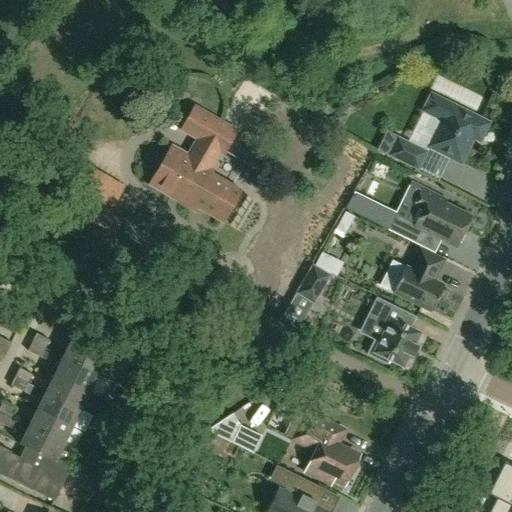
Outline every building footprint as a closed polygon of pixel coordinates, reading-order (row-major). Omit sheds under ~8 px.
[(156,58),(143,44),(132,55),(145,68),(156,58)] [(429,94),(420,112),(440,121),(427,147),(460,164),(473,138),(477,140),(481,138),(487,126),(486,122),(449,104),(429,94)] [(221,222),(239,191),(211,174),(236,131),(195,107),(185,124),(200,133),(213,140),(188,182),(189,182),(178,202),(190,209),(192,205),(221,222)] [(338,127),(343,117),(332,112),(328,122),(338,127)] [(188,182),(213,140),(200,133),(187,155),(171,145),(148,185),(178,202),(189,182),(188,182)] [(426,152),(397,138),(389,155),(418,169),(426,152)] [(122,189),(80,164),(58,203),(113,235),(121,221),(108,213),(122,189)] [(462,232),(470,217),(469,217),(468,218),(443,206),(446,200),(422,188),(413,205),(422,210),(415,224),(406,220),(395,214),(387,230),(416,244),(423,230),(455,246),(457,243),(461,241),(464,235),(462,232)] [(374,205),(358,197),(352,208),(368,216),(374,205)] [(354,217),(345,212),(335,230),(344,235),(354,217)] [(432,281),(443,260),(420,249),(410,269),(405,267),(393,292),(430,311),(443,286),(432,281)] [(329,276),(312,266),(296,293),(281,319),(298,329),(329,276)] [(375,298),(379,300),(369,320),(385,328),(379,340),(374,338),(366,354),(384,363),(386,359),(399,365),(400,366),(401,365),(406,354),(409,356),(414,345),(413,345),(419,334),(420,333),(418,332),(410,328),(415,317),(375,297),(375,298)] [(35,334),(31,342),(44,349),(48,341),(35,334)] [(0,348),(6,352),(10,344),(0,338),(0,348)] [(105,357),(70,340),(61,358),(97,375),(105,357)] [(40,358),(44,349),(31,342),(27,351),(40,358)] [(97,375),(61,358),(53,375),(88,392),(97,375)] [(18,368),(14,377),(27,384),(32,375),(18,368)] [(80,409),(88,392),(53,375),(44,392),(80,409)] [(23,392),(27,384),(14,377),(10,386),(23,392)] [(80,409),(44,392),(36,409),(71,427),(80,409)] [(0,405),(0,413),(10,418),(14,409),(1,403),(0,405)] [(71,427),(36,409),(28,426),(63,444),(71,427)] [(293,420),(285,436),(292,439),(315,451),(304,473),(329,486),(333,479),(344,485),(349,474),(354,473),(358,465),(356,461),(358,456),(336,445),(343,431),(312,415),(305,412),(300,423),(293,420)] [(0,423),(6,426),(10,418),(0,413),(0,423)] [(240,425),(232,414),(206,431),(231,443),(253,453),(261,436),(240,426),(240,425)] [(63,444),(28,426),(19,444),(24,447),(24,446),(54,461),(55,461),(65,466),(73,449),(63,444)] [(118,450),(126,434),(116,429),(108,445),(118,450)] [(0,474),(53,501),(69,468),(65,466),(55,461),(54,461),(24,446),(24,447),(19,456),(0,446),(0,474)] [(109,463),(115,449),(109,446),(102,460),(109,463)] [(323,511),(326,508),(312,501),(319,487),(292,473),(283,493),(272,511),(323,511)] [(195,494),(200,483),(188,477),(183,488),(195,494)] [(511,511),(511,492),(503,488),(491,511),(511,511)]
